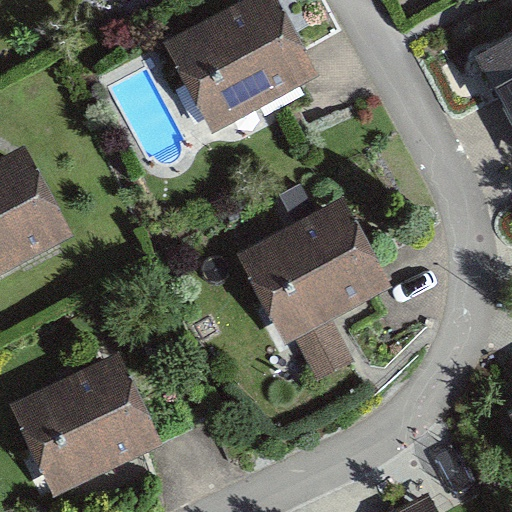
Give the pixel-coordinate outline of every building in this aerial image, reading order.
[(302,76),(264,5),(185,47),(223,118),(302,76)] [(511,47),(485,61),(511,111),(511,47)] [(0,283),(67,250),(21,159),(0,169),(0,283)] [(382,294),(336,209),(231,266),(277,350),(296,340),(318,382),(344,368),(322,326),(382,294)] [(155,454),(113,366),(10,415),(52,503),(155,454)]
